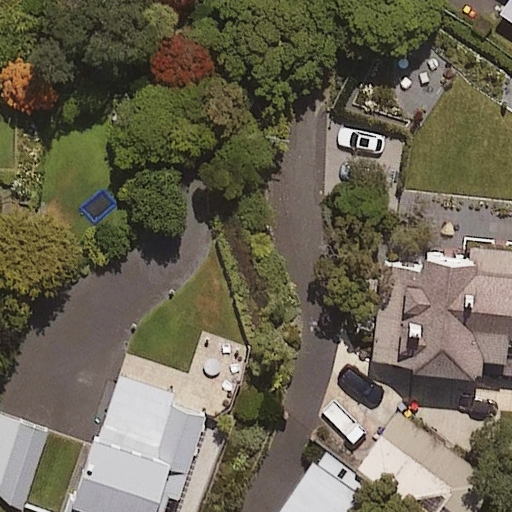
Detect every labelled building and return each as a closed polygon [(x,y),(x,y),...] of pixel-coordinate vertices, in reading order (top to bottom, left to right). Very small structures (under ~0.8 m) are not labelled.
[(511,0),(503,0),(500,4),(511,11),(511,0)] [(511,253),(464,247),(466,234),(396,225),(387,298),(372,297),(366,346),(511,365),(511,253)] [(170,511),(207,399),(118,370),(100,422),(89,418),(58,511),(170,511)] [(355,464),(381,482),(423,511),(465,511),(493,474),(397,406),(355,464)] [(48,426),(0,410),(0,486),(25,495),(48,426)] [(381,482),(355,464),(323,442),(274,511),(359,511),(380,483),(381,482)]
